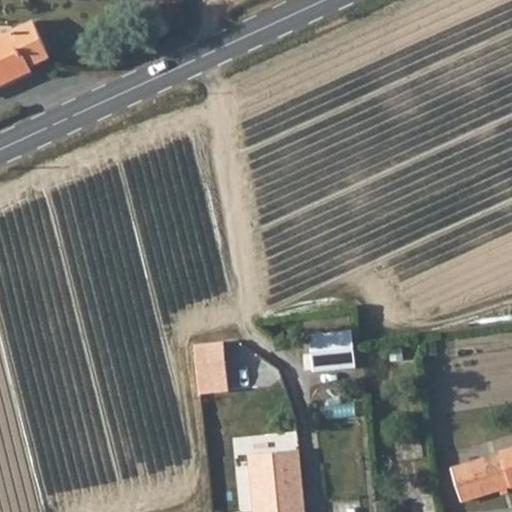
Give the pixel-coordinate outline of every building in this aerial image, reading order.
[(33,19),(14,28),(32,65),(49,55),(33,19)] [(0,81),(32,65),(14,28),(0,34),(0,81)] [(231,342),(237,389),(282,383),(278,358),(256,361),(253,339),(231,342)] [(202,341),(201,391),(231,392),(232,342),(202,341)] [(352,349),(311,354),(313,374),(354,369),(352,349)] [(511,447),(475,460),(483,497),(503,493),(511,489),(511,447)] [(255,502),(302,502),(298,453),(253,456),(255,502)] [(453,506),(483,497),(475,460),(443,470),(453,506)]
